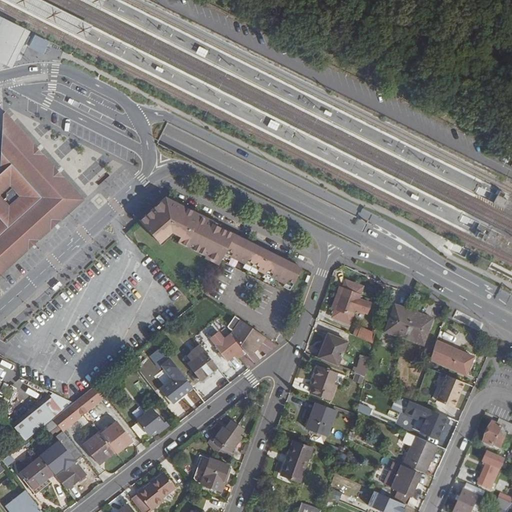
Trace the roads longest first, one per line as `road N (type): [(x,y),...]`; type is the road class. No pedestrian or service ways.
road 1 (secondary): [(380,243),(0,52)]
road 2 (tertiary): [(449,270),(385,225),(173,119),(134,112)]
road 3 (residential): [(290,360),(252,377),(80,511)]
road 4 (tertiary): [(0,309),(149,176)]
road 5 (tertiary): [(149,176),(185,168),(315,231)]
road 6 (residential): [(235,511),(290,360)]
road 7 (residential): [(430,511),(480,400),(511,399)]
road 8 (tertiary): [(134,112),(67,71),(0,77)]
